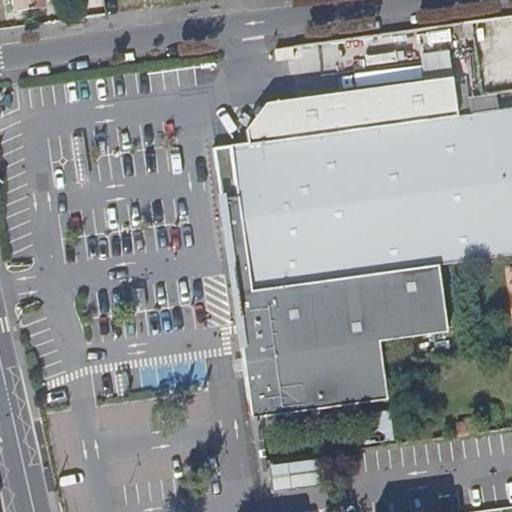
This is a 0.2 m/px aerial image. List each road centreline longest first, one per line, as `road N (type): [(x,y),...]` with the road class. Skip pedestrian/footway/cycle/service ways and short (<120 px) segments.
road 1 (unclassified): [(424,0),(0,55)]
road 2 (primary): [(30,511),(0,375)]
